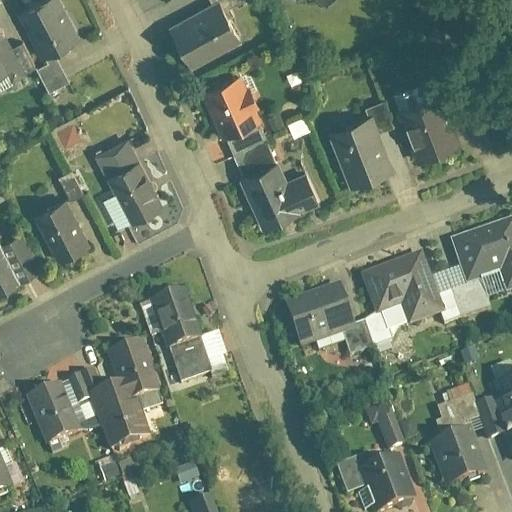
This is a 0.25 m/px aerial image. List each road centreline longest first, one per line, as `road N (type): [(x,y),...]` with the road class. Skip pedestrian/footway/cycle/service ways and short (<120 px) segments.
road 1 (residential): [(238,292),(511,181)]
road 2 (residential): [(208,227),(55,308),(5,387)]
road 3 (residential): [(208,227),(106,0)]
road 4 (residential): [(326,511),(238,292)]
